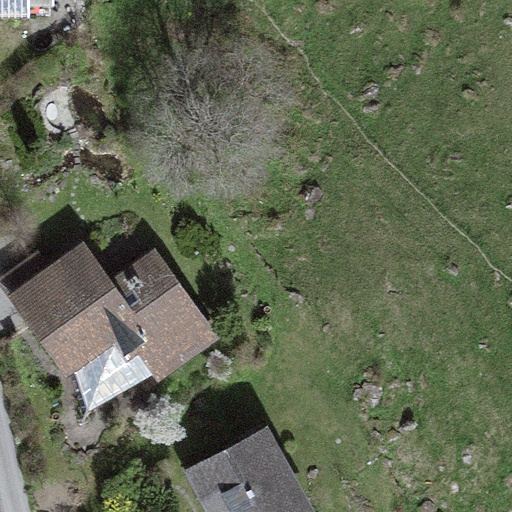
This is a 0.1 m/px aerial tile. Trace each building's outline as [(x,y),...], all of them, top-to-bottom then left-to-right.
[(0,0),(0,17),(29,17),(29,0),(0,0)] [(41,323),(22,296),(54,273),(38,252),(0,278),(0,285),(31,330),(41,323)] [(88,410),(154,373),(194,344),(174,316),(186,307),(152,260),(107,292),(80,254),(54,273),(22,296),(41,323),(74,370),(88,410)] [(194,344),(207,335),(186,307),(174,316),(194,344)] [(306,511),(308,511),(264,431),(208,462),(220,484),(203,493),(213,511),(306,511)] [(203,493),(220,484),(208,462),(191,471),(203,493)]
